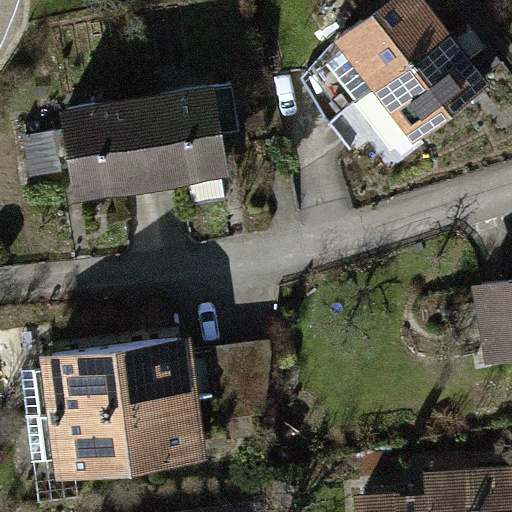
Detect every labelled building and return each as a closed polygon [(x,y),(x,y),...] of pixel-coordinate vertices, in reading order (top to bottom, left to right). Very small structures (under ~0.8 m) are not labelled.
[(351,93),(450,15),(437,0),(371,0),(343,23),(350,32),(320,55),(351,93)] [(487,65),(450,15),(351,93),(391,142),(487,65)] [(232,81),(139,95),(151,175),(187,170),(192,200),(225,195),(221,164),(223,164),(217,125),(238,122),(232,81)] [(139,95),(67,106),(70,126),(56,128),(59,148),(73,146),(79,186),(151,175),(139,95)] [(511,278),(482,283),(494,350),(511,347),(511,278)] [(193,320),(39,339),(42,361),(20,364),(26,410),(201,388),(193,320)] [(201,388),(26,410),(32,455),(53,452),(55,462),(209,443),(201,388)] [(511,511),(511,466),(429,470),(430,492),(363,495),(363,511),(511,511)]
